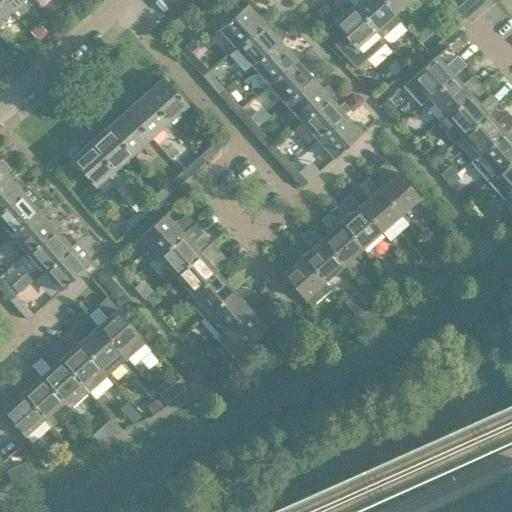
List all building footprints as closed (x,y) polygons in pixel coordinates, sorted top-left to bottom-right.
[(0,0),(11,11),(24,0),(0,0)] [(0,0),(0,21),(11,11),(0,0)] [(333,23),(332,23),(344,36),(334,45),(356,70),(385,44),(381,40),(382,39),(352,6),(347,0),(337,0),(334,3),(343,14),(333,22),(333,23)] [(401,22),(395,15),(394,15),(381,0),(358,0),(352,6),(382,39),(400,23),(401,23),(401,22)] [(395,15),(411,0),(381,0),(394,15),(395,15)] [(462,3),(457,8),(466,18),(471,13),(462,3)] [(263,24),(264,24),(269,20),(263,14),(258,18),(247,6),(248,5),(247,4),(218,30),(219,31),(235,49),(263,24)] [(459,12),(453,17),(458,23),(464,17),(459,12)] [(275,36),(264,24),(263,24),(235,49),(251,67),(280,42),(285,38),(280,32),(275,36)] [(296,60),(296,61),(301,56),(296,50),(291,55),(280,42),(251,67),(267,85),(296,60)] [(410,79),(403,86),(420,105),(427,98),(453,75),(463,66),(464,66),(456,57),(445,66),(437,56),(436,56),(436,55),(410,79)] [(189,63),(202,78),(208,72),(195,57),(189,63)] [(312,78),(313,79),(317,74),(312,69),(307,73),(296,61),(296,60),(267,85),(284,104),(312,78)] [(462,85),(453,75),(427,98),(444,117),(470,94),(480,85),(472,76),(462,85)] [(205,81),(219,96),(225,91),(211,76),(205,81)] [(139,89),(143,94),(144,94),(169,122),(187,107),(188,106),(162,77),(161,78),(162,78),(149,89),(145,84),(139,89)] [(329,97),(334,93),(329,87),(324,91),(313,79),(312,78),(284,104),(300,122),(329,97)] [(329,97),(300,122),(316,140),(345,115),(350,111),(334,93),(329,97)] [(144,94),(143,94),(135,101),(133,99),(128,99),(121,106),(125,111),(125,110),(151,139),(169,122),(144,94)] [(222,99),(235,114),(241,109),(228,94),(222,99)] [(454,143),(461,137),(461,136),(487,113),(497,104),(489,95),(479,104),(470,94),(444,117),(436,123),(437,124),(453,142),(454,143)] [(380,107),(385,112),(392,107),(387,101),(380,107)] [(132,155),(151,139),(125,110),(125,111),(112,122),(108,117),(102,122),(107,127),(107,126),(132,155)] [(238,118),(251,132),(257,127),(244,112),(238,118)] [(461,137),(477,155),(478,155),(504,132),(511,124),(511,120),(506,114),(496,123),(487,113),(461,136),(461,137)] [(345,115),(316,140),(332,158),(333,159),(366,129),(361,124),(356,128),(345,115)] [(84,138),(88,143),(89,143),(114,171),(132,155),(107,126),(107,127),(94,138),(90,133),(84,138)] [(254,136),(268,151),(274,145),(260,131),(254,136)] [(511,141),(504,132),(478,155),(477,155),(470,162),(471,162),(487,180),(487,181),(495,175),(494,174),(511,158),(511,141)] [(71,149),(65,154),(95,188),(96,188),(96,187),(105,178),(119,194),(127,186),(114,171),(89,143),(88,143),(76,154),(71,149)] [(214,144),(199,157),(204,163),(219,150),(214,144)] [(271,154),(284,169),(290,164),(277,149),(271,154)] [(495,175),(487,181),(504,200),(511,194),(511,193),(511,158),(494,174),(495,175)] [(186,179),(201,166),(196,160),(181,173),(186,179)] [(377,189),(400,216),(419,198),(386,161),(385,162),(386,163),(378,170),(387,181),(377,189)] [(0,179),(6,174),(11,170),(6,164),(1,169),(0,167),(0,179)] [(287,173),(301,188),(307,183),(293,168),(287,173)] [(6,174),(0,179),(0,211),(22,192),(23,193),(27,188),(22,183),(17,187),(6,174)] [(177,176),(162,189),(168,195),(183,182),(177,176)] [(368,197),(358,206),(381,232),(400,216),(377,189),(368,179),(359,187),(368,197)] [(22,192),(0,211),(0,224),(10,236),(39,211),(44,207),(39,201),(27,188),(23,193),(22,192)] [(159,192),(144,206),(149,212),(164,198),(159,192)] [(349,214),(339,223),(362,249),(381,232),(358,206),(349,196),(340,204),(349,214)] [(130,228),(145,215),(140,209),(125,222),(130,228)] [(39,211),(10,236),(26,254),(55,229),(60,225),(55,219),(50,224),(39,211)] [(330,231),(320,240),(343,266),(362,249),(339,223),(330,213),(321,221),(330,231)] [(156,257),(183,233),(193,224),(185,215),(175,224),(165,214),(139,237),(156,257)] [(71,248),(76,244),(76,243),(70,236),(65,236),(63,238),(55,229),(26,254),(42,273),(71,247),(71,248)] [(324,283),(343,266),(320,240),(311,229),(302,238),(311,248),(301,257),(324,283)] [(191,243),(183,233),(156,257),(173,276),(207,246),(210,243),(202,234),(191,243)] [(92,262),(76,244),(71,248),(71,247),(42,273),(58,291),(59,292),(92,262)] [(190,295),(216,271),(227,262),(219,253),(216,256),(207,246),(173,276),(190,294),(190,295)] [(331,290),(324,283),(301,257),(292,246),(283,254),(292,265),(281,274),(304,300),(305,300),(311,308),(312,307),(330,290),(330,291),(331,290)] [(225,281),(216,271),(190,295),(190,294),(182,301),(183,302),(187,298),(203,317),(199,320),(233,290),(244,281),(235,272),(225,281)] [(21,278),(9,289),(15,295),(27,285),(21,278)] [(3,281),(0,283),(0,290),(10,301),(16,296),(15,295),(9,289),(3,281)] [(216,339),(250,309),(260,300),(252,291),(242,300),(233,290),(199,320),(200,321),(203,317),(220,336),(216,339)] [(154,294),(148,299),(153,305),(159,300),(154,294)] [(107,318),(97,326),(126,360),(127,360),(126,359),(144,343),(145,344),(145,343),(139,336),(116,309),(106,298),(105,299),(106,300),(97,307),(107,318)] [(19,300),(13,305),(27,320),(33,315),(19,300)] [(259,319),(250,309),(216,339),(233,358),(240,352),(278,319),(277,318),(276,318),(269,310),(259,319)] [(126,360),(97,326),(87,316),(78,324),(88,334),(78,343),(107,377),(108,377),(107,376),(126,360)] [(59,341),(56,344),(65,354),(59,360),(88,394),(89,393),(88,393),(107,377),(78,343),(69,333),(68,333),(59,341)] [(88,394),(59,360),(49,350),(40,358),(49,368),(40,377),(69,411),(70,410),(69,410),(88,394)] [(21,394),(50,427),(51,427),(50,427),(69,410),(69,411),(40,377),(30,366),(21,374),(30,385),(21,394)] [(178,381),(160,394),(166,403),(184,390),(178,381)] [(50,427),(21,394),(11,383),(2,391),(11,402),(1,411),(24,437),(31,445),(32,444),(31,444),(50,427),(50,428),(50,427)] [(156,399),(147,407),(152,414),(162,406),(156,399)] [(22,454),(10,459),(19,478),(30,472),(22,454)]
